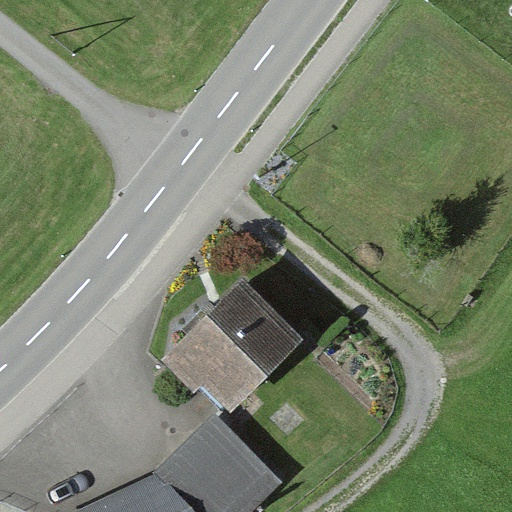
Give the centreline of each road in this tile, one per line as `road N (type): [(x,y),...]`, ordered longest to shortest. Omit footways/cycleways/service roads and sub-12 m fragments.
road 1 (track): [(181,172),(378,329),(410,368),(411,410),(388,458),(325,511)]
road 2 (secondary): [(0,374),(77,301),(181,172)]
road 3 (residential): [(181,172),(0,25)]
road 4 (secondary): [(181,172),(313,0)]
